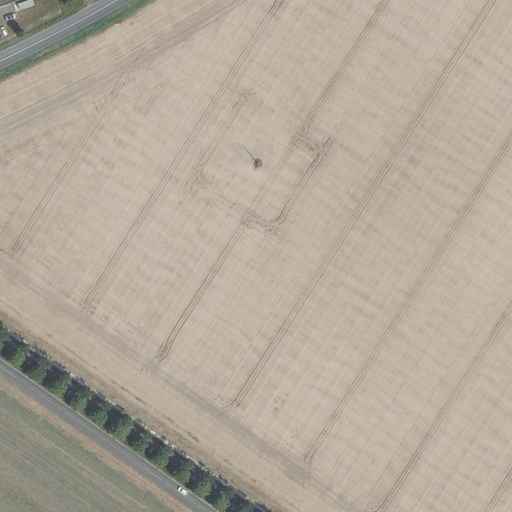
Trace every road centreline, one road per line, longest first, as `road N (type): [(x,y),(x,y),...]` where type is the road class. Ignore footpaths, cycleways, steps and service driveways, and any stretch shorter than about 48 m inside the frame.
road 1 (unclassified): [(0,367),(206,511)]
road 2 (tertiary): [(0,60),(117,0)]
